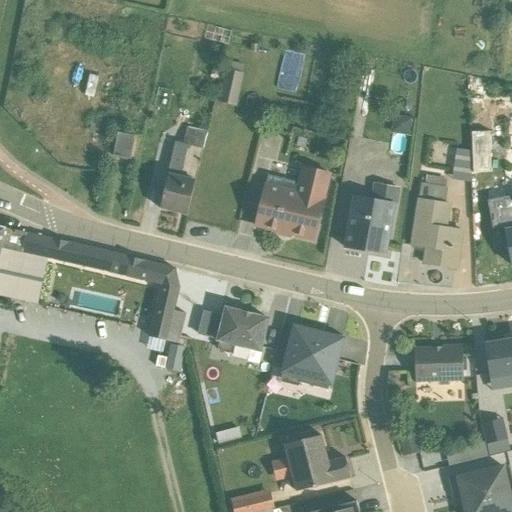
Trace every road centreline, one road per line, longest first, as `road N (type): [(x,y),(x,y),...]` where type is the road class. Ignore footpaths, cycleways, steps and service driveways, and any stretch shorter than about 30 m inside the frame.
road 1 (unclassified): [(383,300),(70,225),(0,199)]
road 2 (residential): [(383,300),(376,423),(408,511)]
road 3 (unclassified): [(511,299),(383,300)]
